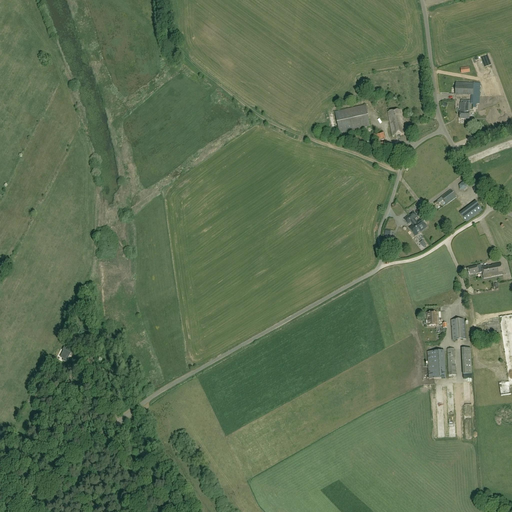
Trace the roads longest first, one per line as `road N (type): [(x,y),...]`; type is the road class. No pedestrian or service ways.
road 1 (unclassified): [(111,427),(169,385),(377,269),(399,171),(415,145),(443,128)]
road 2 (track): [(164,0),(170,41),(219,86),(288,131),(399,171)]
road 3 (track): [(118,422),(95,396),(87,336),(71,307),(59,308),(13,366)]
road 4 (unclassified): [(0,505),(39,488),(111,427)]
road 5 (unclassified): [(443,128),(421,0)]
